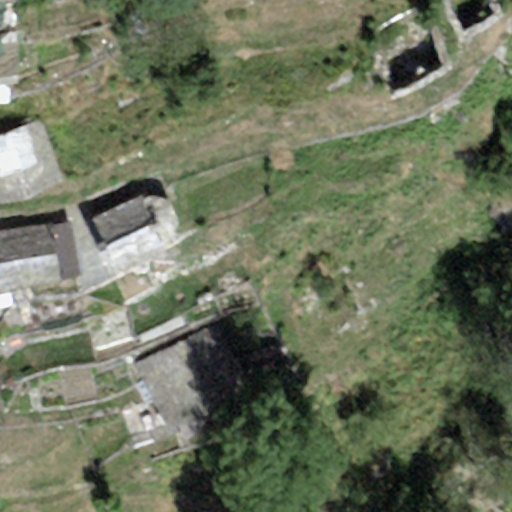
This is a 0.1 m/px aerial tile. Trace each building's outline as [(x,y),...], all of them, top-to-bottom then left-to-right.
[(493,0),(441,0),(457,32),(499,12),(493,0)] [(424,16),(365,45),(389,92),(447,63),(424,16)] [(15,38),(0,38),(0,82),(14,83),(15,38)] [(40,122),(0,134),(0,204),(63,183),(40,122)] [(91,220),(118,274),(164,252),(161,245),(171,239),(178,228),(168,202),(156,199),(150,197),(143,200),(143,197),(91,220)] [(61,281),(80,277),(67,223),(46,226),(61,281)] [(0,247),(11,293),(61,281),(46,226),(0,232),(0,247)] [(0,295),(11,293),(0,247),(0,295)] [(238,390),(208,330),(138,364),(169,424),(238,390)]
